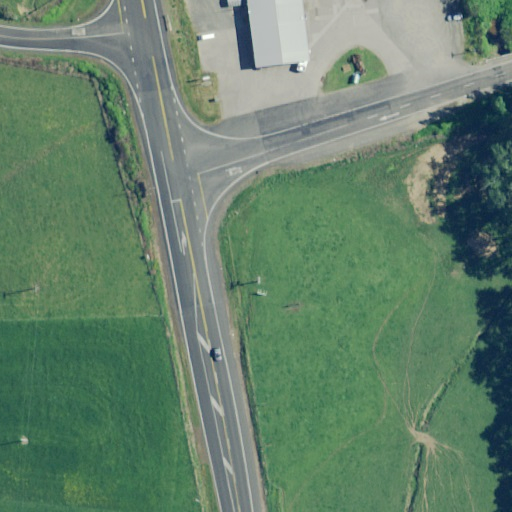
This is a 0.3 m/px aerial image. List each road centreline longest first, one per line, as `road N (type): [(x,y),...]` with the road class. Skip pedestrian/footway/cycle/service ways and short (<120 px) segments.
road 1 (secondary): [(173,175),(511,71)]
road 2 (primary): [(173,175),(247,511)]
road 3 (primary): [(142,29),(173,175)]
road 4 (unclassified): [(142,29),(0,36)]
